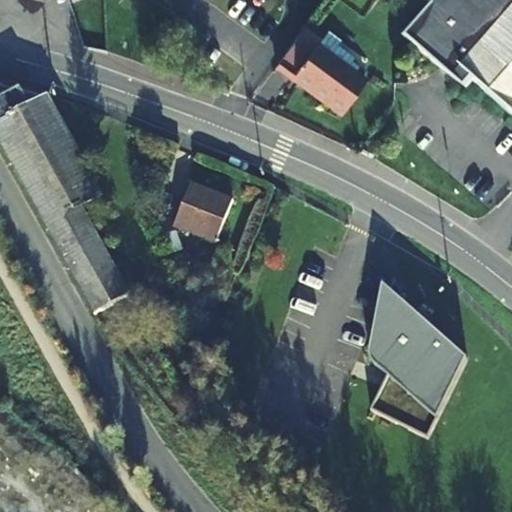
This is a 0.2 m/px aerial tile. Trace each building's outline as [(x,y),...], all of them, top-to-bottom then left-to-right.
[(425,0),(430,4),(476,42),(511,0),(425,0)] [(511,0),(476,42),(457,64),(470,76),(511,111),(511,0)] [(402,36),(459,86),(470,76),(457,64),(476,42),(430,4),(402,36)] [(313,49),(319,42),(305,29),(275,68),(339,117),(362,87),(342,71),(313,49)] [(313,49),(342,71),(351,60),(322,38),(319,42),(313,49)] [(84,207),(103,196),(45,98),(27,106),(17,90),(13,89),(0,95),(0,141),(109,330),(111,333),(130,295),(84,207)] [(236,196),(195,177),(176,217),(216,236),(236,196)] [(190,246),(172,254),(182,278),(196,272),(189,258),(194,255),(190,246)] [(373,365),(388,377),(370,411),(429,439),(468,360),(404,303),(406,302),(394,278),(389,291),(382,285),(369,350),(369,354),(370,358),(371,362),(373,365)]
